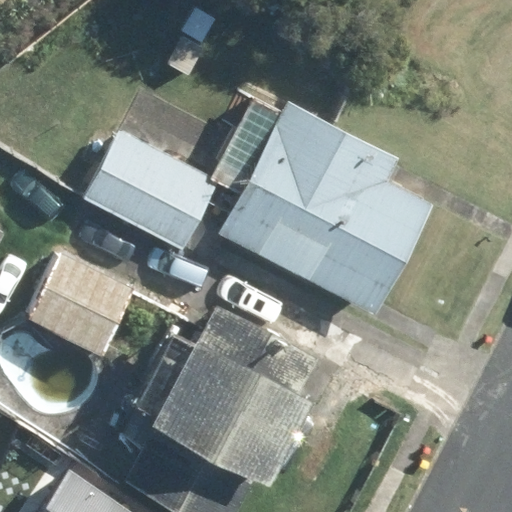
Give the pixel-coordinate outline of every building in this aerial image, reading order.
[(249,93),(207,173),(235,187),(213,228),(372,312),(430,201),(378,173),(389,151),(283,95),(277,107),(249,93)] [(212,180),(115,126),(79,192),(175,246),(212,180)] [(131,286),(55,246),(21,312),(97,351),(131,286)] [(181,331),(126,434),(138,440),(116,480),(178,511),(230,511),(251,474),(262,479),(309,390),(298,385),(314,354),(211,300),(192,337),(181,331)] [(141,511),(64,460),(29,511),(141,511)]
